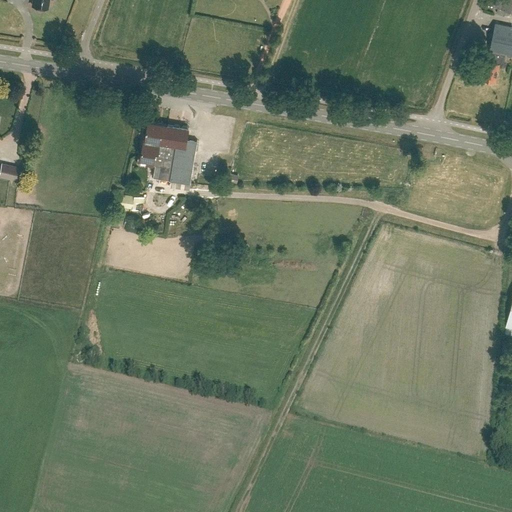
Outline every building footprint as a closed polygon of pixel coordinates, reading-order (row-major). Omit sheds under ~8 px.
[(511,0),(504,0),(501,8),(511,11),(511,0)] [(511,55),(511,25),(496,23),(490,50),(488,50),(486,60),(482,77),(496,80),(499,64),(504,65),(506,54),(511,55)] [(166,133),(168,124),(148,121),(145,138),(144,138),(141,158),(147,159),(147,162),(154,164),(156,150),(159,151),(162,132),(166,133)] [(165,166),(163,178),(169,179),(191,183),(198,140),(187,138),(189,128),(168,124),(166,133),(162,132),(159,151),(156,150),(154,164),(153,164),(156,165),(165,166)] [(0,175),(22,181),(25,168),(1,163),(0,168),(0,175)] [(153,176),(163,178),(165,166),(156,165),(153,176)] [(432,179),(431,170),(419,170),(420,179),(432,179)] [(473,177),(474,191),(494,189),(493,176),(473,177)] [(145,209),(146,197),(135,196),(115,193),(113,205),(133,208),(145,209)]
